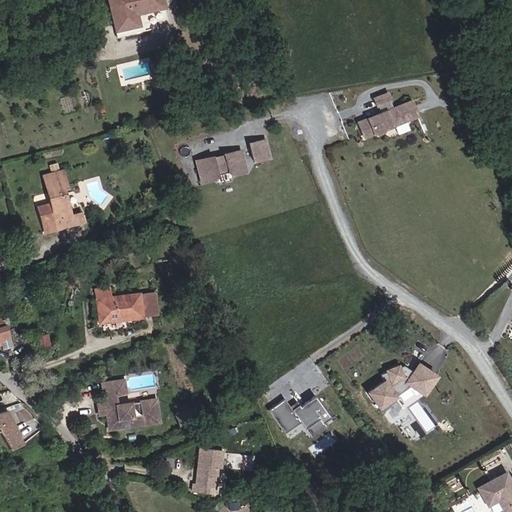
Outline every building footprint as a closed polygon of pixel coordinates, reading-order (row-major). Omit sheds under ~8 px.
[(105,0),(113,30),(144,23),(143,19),(165,13),(161,0),(105,0)] [(391,103),(388,95),(374,100),(377,107),(391,103)] [(383,131),(416,121),(412,105),(386,113),(387,115),(383,116),(383,114),(356,122),(361,137),(372,134),(375,136),(381,134),(383,131)] [(265,159),(261,141),(245,145),(249,163),(265,159)] [(242,174),(237,152),(220,156),(220,157),(209,159),(209,158),(192,162),(197,184),(210,181),(213,177),(213,176),(224,173),(224,174),(228,177),(242,174)] [(225,181),(228,177),(224,174),(224,173),(213,176),(213,177),(210,181),(214,183),(225,181)] [(48,208),(37,212),(45,237),(63,231),(60,221),(66,219),(69,229),(76,227),(72,217),(69,218),(61,193),(64,192),(59,174),(39,180),(48,208)] [(66,219),(60,221),(63,231),(69,229),(66,219)] [(90,296),(93,295),(97,318),(140,310),(140,309),(136,284),(106,289),(104,280),(88,283),(90,296)] [(155,307),(150,282),(136,284),(140,309),(155,307)] [(35,298),(30,286),(18,290),(23,302),(35,298)] [(48,335),(34,339),(38,353),(52,349),(48,335)] [(425,392),(436,373),(418,361),(413,369),(411,368),(410,369),(407,367),(408,366),(404,363),(399,365),(398,364),(390,367),(391,368),(381,372),(384,379),(369,390),(380,405),(411,383),(425,392)] [(119,382),(112,383),(114,397),(120,396),(119,382)] [(112,383),(100,384),(103,404),(104,415),(106,430),(156,423),(153,402),(115,406),(114,397),(112,383)] [(330,419),(313,395),(298,406),(297,404),(290,409),(289,408),(283,400),(268,412),(284,434),(300,423),(305,430),(319,420),(322,424),(324,423),(330,419)] [(104,415),(103,404),(95,405),(96,416),(104,415)] [(177,428),(196,420),(192,409),(173,416),(177,428)] [(9,448),(20,445),(15,429),(14,430),(8,410),(0,412),(0,429),(3,428),(9,448)] [(198,425),(196,420),(177,428),(179,432),(198,425)] [(311,438),(327,426),(324,423),(322,424),(319,420),(305,430),(311,438)] [(0,450),(9,448),(3,428),(0,429),(0,453),(1,453),(0,450)] [(214,490),(217,470),(221,470),(222,452),(198,450),(193,484),(191,484),(190,494),(207,495),(207,491),(214,490)] [(511,511),(511,491),(501,472),(474,486),(484,504),(494,499),(500,511),(511,511)]
